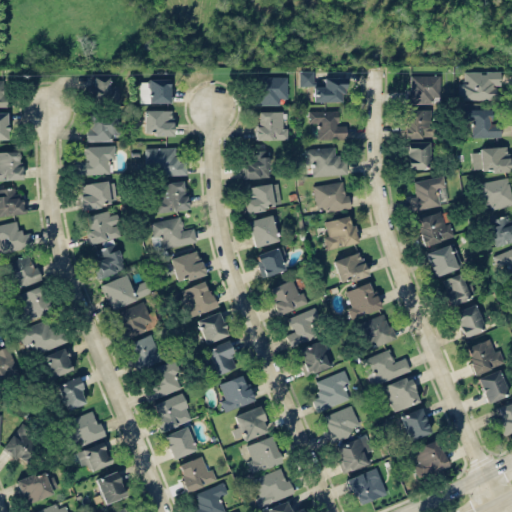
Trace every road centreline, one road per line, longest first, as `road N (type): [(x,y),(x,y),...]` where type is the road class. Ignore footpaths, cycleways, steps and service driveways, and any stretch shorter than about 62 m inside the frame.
road 1 (residential): [(502,511),(387,238),(375,174),(372,70)]
road 2 (residential): [(213,104),(213,190),(227,256),(330,511)]
road 3 (residential): [(168,511),(61,246),(48,109)]
road 4 (secondary): [(511,458),(400,511)]
